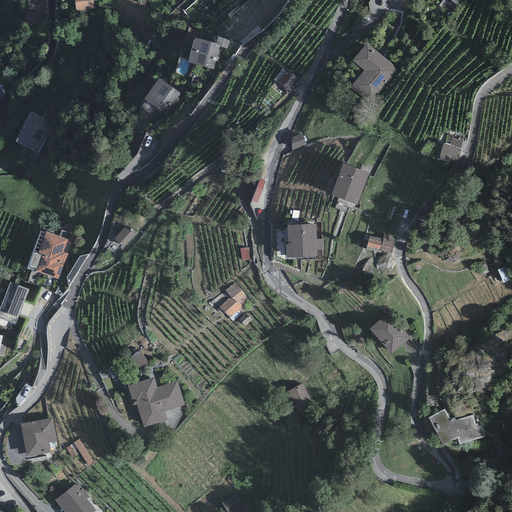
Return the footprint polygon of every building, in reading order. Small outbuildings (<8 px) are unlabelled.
[(40,0),(27,0),(28,11),(26,11),(26,28),(44,30),(45,13),(42,13),(40,0)] [(74,0),(77,15),(89,13),(89,10),(95,9),(93,0),(74,0)] [(257,20),(266,10),(255,0),(253,0),(246,9),(251,13),(250,13),(257,20)] [(373,0),(372,3),(381,8),(385,0),(373,0)] [(220,45),(194,39),(188,64),(213,70),(215,62),(218,62),(221,51),(218,51),(220,45)] [(398,70),(366,44),(352,61),(364,71),(351,87),(370,103),(398,70)] [(298,78),(288,71),(278,84),(287,91),(298,78)] [(180,94),(159,79),(144,100),(146,101),(141,108),(152,116),(156,109),(166,115),(180,94)] [(54,124),(31,113),(16,143),(39,154),(54,124)] [(302,134),(292,139),(292,150),(306,145),(302,134)] [(450,146),(443,144),(439,159),(457,164),(464,140),(453,137),(450,146)] [(369,174),(343,164),(331,196),(357,206),(369,174)] [(265,181),(259,179),(251,202),(256,204),(265,181)] [(315,224),(286,226),(288,246),(285,246),(286,259),(317,257),(317,251),(323,250),(322,239),(316,239),(315,224)] [(127,226),(114,239),(123,248),(136,235),(127,226)] [(67,240),(45,233),(37,255),(41,256),(35,272),(58,280),(64,263),(66,263),(69,254),(62,252),(67,240)] [(382,240),(370,237),(367,249),(381,252),(381,251),(391,254),(395,237),(384,234),(382,240)] [(508,265),(502,253),(492,259),(498,270),(508,265)] [(488,267),(484,261),(479,264),(483,270),(488,267)] [(230,297),(220,307),(230,318),(242,306),(239,302),(246,295),(234,282),(224,291),(230,297)] [(28,290),(10,283),(0,308),(0,319),(15,325),(28,290)] [(411,339),(389,313),(369,330),(392,356),(411,339)] [(251,320),(245,314),(239,321),(245,326),(251,320)] [(149,363),(139,351),(127,359),(137,372),(149,363)] [(154,379),(127,387),(133,407),(136,406),(143,428),(166,420),(164,413),(185,406),(177,381),(157,387),(154,379)] [(297,390),(290,393),(296,410),(307,406),(304,398),(300,399),(297,390)] [(445,410),(428,418),(442,447),(457,439),(459,445),(485,438),(481,426),(478,427),(476,423),(474,424),(472,416),(455,422),(454,418),(450,420),(445,410)] [(57,442),(53,419),(20,425),(27,458),(50,453),(48,443),(57,442)] [(80,492),(75,486),(56,501),(65,511),(94,511),(96,511),(87,500),(89,498),(83,490),(80,492)] [(235,511),(244,505),(235,493),(220,505),(225,511),(235,511)]
